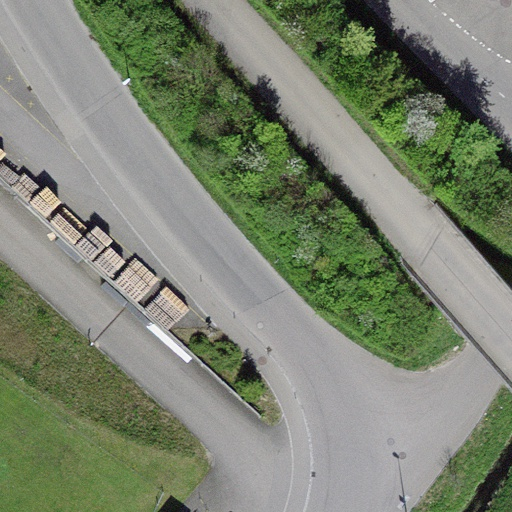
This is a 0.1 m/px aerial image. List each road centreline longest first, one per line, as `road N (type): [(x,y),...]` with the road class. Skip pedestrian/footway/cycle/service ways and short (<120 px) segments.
road 1 (residential): [(28,0),(172,209),(340,403),(350,438),(341,511)]
road 2 (residential): [(213,0),(511,338)]
road 3 (residential): [(511,101),(402,0)]
